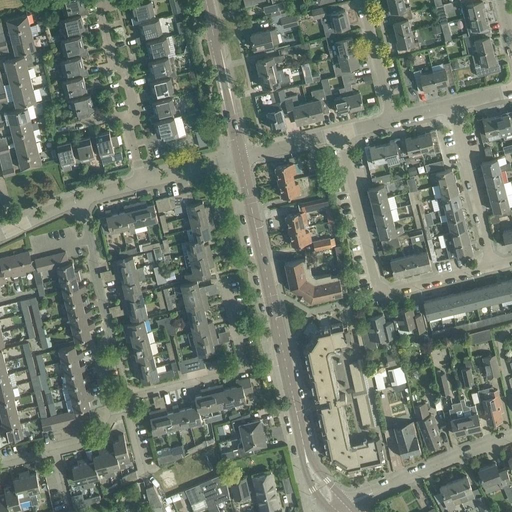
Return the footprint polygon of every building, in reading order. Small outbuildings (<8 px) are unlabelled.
[(61,0),(66,18),(81,15),(89,13),(87,6),(84,7),(82,0),(61,0)] [(139,23),(156,18),(154,12),(159,11),(156,0),(145,0),(131,4),(134,17),(131,17),(133,24),(139,23)] [(243,0),(245,5),(266,0),(267,0),(268,2),(263,3),(265,11),(270,10),(271,15),(280,13),(279,7),(284,6),(282,0),(243,0)] [(390,17),(411,12),(410,6),(405,7),(403,0),(387,0),(390,11),(388,11),(390,17)] [(482,0),(459,0),(464,17),(484,13),(481,1),(483,0),(482,0)] [(179,3),(171,5),(173,13),(181,11),(179,3)] [(325,31),(326,37),(342,33),(340,27),(349,25),(345,10),(330,13),(331,14),(327,14),(325,7),(312,10),(314,18),(320,16),(322,23),(332,21),(335,29),(325,31)] [(396,34),(411,30),(408,19),(412,17),(411,12),(390,17),(391,23),(393,22),(396,34)] [(464,17),(469,35),(490,30),(488,24),(487,24),(484,13),(464,17)] [(9,31),(30,25),(27,14),(7,19),(9,31)] [(283,27),(297,23),(295,14),(281,18),(283,27)] [(84,27),(81,15),(66,18),(61,19),(66,39),(81,35),(89,33),(87,26),(84,27)] [(158,18),(156,18),(139,23),(142,35),(136,37),(137,43),(146,41),(161,38),(159,32),(162,31),(158,18)] [(431,26),(433,34),(441,32),(439,24),(431,26)] [(12,42),(33,37),(30,25),(9,31),(12,42)] [(254,48),(264,46),(272,44),(278,42),(275,29),(269,30),(268,30),(251,34),(254,48)] [(411,30),(396,34),(399,46),(397,46),(399,53),(420,47),(418,41),(414,42),(411,30)] [(472,53),(473,53),(492,48),(489,36),(491,36),(490,30),(469,35),(473,52),(472,52),(472,53)] [(450,32),(443,33),(445,40),(451,39),(450,32)] [(342,33),(326,37),(328,44),(327,44),(330,56),(339,54),(355,50),(352,37),(343,39),(342,33)] [(81,35),(66,39),(61,40),(66,60),(81,56),(80,55),(88,53),(87,47),(84,48),(81,35)] [(148,62),(173,55),(176,54),(174,48),(169,49),(166,36),(161,38),(146,41),(149,54),(144,56),(145,62),(148,62)] [(33,37),(12,42),(15,53),(35,48),(33,37)] [(291,53),(305,50),(303,42),(289,45),(291,53)] [(492,48),(473,53),(472,55),(478,77),(492,73),(491,68),(499,66),(497,59),(495,60),(492,48)] [(359,64),(355,50),(339,54),(340,62),(333,64),(335,76),(341,74),(342,74),(353,71),(351,72),(350,66),(359,64)] [(256,60),(260,74),(276,70),(274,62),(285,60),(284,54),(273,57),(273,56),(256,60)] [(7,71),(27,66),(25,55),(4,60),(7,71)] [(175,63),(173,55),(148,62),(151,74),(145,76),(147,82),(150,82),(170,77),(177,75),(174,63),(175,63)] [(65,80),(82,76),(88,74),(87,68),(84,68),(81,56),(66,60),(61,61),(65,80)] [(459,67),(457,58),(451,59),(453,68),(459,67)] [(432,70),(436,86),(448,83),(448,85),(455,83),(449,62),(443,63),(445,67),(432,70)] [(7,71),(10,83),(30,78),(27,66),(7,71)] [(436,86),(432,70),(421,73),(420,69),(413,71),(419,92),(425,91),(424,89),(436,86)] [(278,78),(276,70),(260,74),(263,88),(279,84),(279,83),(290,81),(288,75),(278,78)] [(342,74),(345,87),(350,109),(363,106),(359,92),(353,93),(349,79),(355,78),(353,71),(342,74)] [(313,81),(312,76),(311,74),(297,77),(299,85),(313,81)] [(70,99),(90,94),(93,94),(92,87),(86,89),(82,76),(65,80),(63,81),(66,94),(69,93),(70,99)] [(149,102),(152,102),(172,97),(170,91),(173,90),(170,77),(150,82),(153,94),(147,96),(149,102)] [(10,83),(13,94),(33,89),(30,78),(10,83)] [(337,112),(350,109),(345,87),(339,88),(341,97),(334,98),(331,89),(328,78),(321,80),(323,87),(327,104),(334,102),(337,112)] [(328,107),(327,104),(323,87),(311,91),(313,100),(306,102),(310,119),(323,116),(322,108),(328,107)] [(36,100),(33,89),(13,94),(16,106),(36,100)] [(284,99),(284,97),(282,89),(273,91),(276,101),(284,99)] [(90,94),(70,99),(74,113),(77,112),(79,118),(90,115),(89,109),(94,108),(90,94)] [(297,122),(310,119),(306,102),(299,104),(296,94),(284,97),(284,99),(289,116),(295,115),(297,122)] [(175,110),(172,97),(152,102),(155,114),(149,116),(151,123),(154,122),(174,117),(172,111),(175,110)] [(286,125),(283,115),(280,102),(266,105),(271,129),(286,125)] [(7,112),(10,123),(30,118),(27,107),(7,112)] [(502,115),(495,116),(499,131),(500,136),(511,132),(511,110),(507,112),(507,113),(502,115)] [(181,115),(174,117),(154,122),(157,135),(162,134),(164,140),(186,135),(181,115)] [(487,134),(499,131),(495,116),(483,119),(483,117),(477,119),(482,140),(488,139),(487,134)] [(13,135),(33,129),(30,118),(10,123),(13,135)] [(15,146),(36,141),(33,129),(13,135),(15,146)] [(441,151),(435,129),(424,132),(424,134),(418,136),(422,151),(433,148),(434,152),(441,151)] [(119,146),(117,135),(110,136),(109,131),(95,135),(97,139),(100,151),(103,164),(111,161),(109,152),(114,151),(113,148),(119,146)] [(205,135),(197,137),(199,147),(207,145),(205,135)] [(77,144),(81,160),(82,165),(90,163),(89,158),(95,156),(94,153),(100,151),(97,139),(91,141),(90,136),(76,139),(77,144)] [(422,151),(418,136),(406,139),(405,137),(400,138),(405,160),(422,155),(421,151),(422,151)] [(389,143),(382,145),(386,160),(398,157),(399,161),(405,160),(400,138),(394,140),(389,141),(389,143)] [(18,157),(39,152),(36,141),(15,146),(18,157)] [(79,162),(81,160),(77,144),(71,146),(70,141),(57,144),(63,171),(71,169),(70,165),(75,162),(79,162)] [(370,146),(364,147),(369,169),(375,167),(374,163),(386,160),(382,145),(375,146),(375,145),(370,146)] [(486,158),(492,156),(490,147),(484,148),(486,158)] [(39,152),(18,157),(21,169),(41,164),(39,152)] [(275,167),(279,182),(293,179),(292,174),(296,173),(293,163),(296,160),(295,156),(288,158),(289,164),(275,167)] [(481,162),(484,175),(500,171),(500,170),(511,168),(509,163),(505,164),(504,157),(481,162)] [(317,174),(323,173),(321,162),(314,164),(317,174)] [(433,170),(431,162),(424,164),(426,171),(433,170)] [(417,173),(415,166),(407,168),(409,175),(417,173)] [(3,176),(15,173),(13,167),(2,170),(3,176)] [(437,177),(439,184),(455,180),(452,168),(430,174),(431,178),(437,177)] [(503,183),(500,171),(484,175),(487,187),(503,183)] [(406,177),(407,184),(415,182),(413,175),(406,177)] [(294,184),(293,179),(279,182),(282,197),(300,193),(298,183),(294,184)] [(458,192),(455,180),(439,184),(442,196),(458,192)] [(409,191),(413,190),(417,189),(415,182),(407,184),(409,191)] [(503,183),(487,187),(490,198),(506,194),(503,183)] [(368,189),(371,201),(387,197),(386,192),(388,190),(387,186),(384,185),(368,189)] [(419,189),(417,189),(413,190),(416,203),(422,201),(419,189)] [(408,192),(411,204),(416,203),(413,190),(409,191),(408,192)] [(191,191),(185,192),(188,204),(194,203),(191,191)] [(185,192),(179,194),(182,205),(181,206),(183,211),(187,209),(189,216),(210,211),(209,206),(204,207),(202,200),(194,203),(188,204),(185,192)] [(437,197),(440,209),(461,204),(458,192),(442,196),(437,197)] [(179,194),(173,195),(176,207),(181,206),(182,205),(179,194)] [(506,194),(490,198),(493,211),(509,207),(506,194)] [(173,195),(167,197),(170,208),(176,207),(173,195)] [(164,210),(170,208),(167,197),(161,198),(164,210)] [(390,209),(387,197),(371,201),(374,213),(390,209)] [(158,211),(164,210),(161,198),(156,200),(158,211)] [(330,198),(304,204),(306,211),(331,205),(330,198)] [(145,201),(140,202),(145,223),(157,220),(153,204),(147,205),(145,201)] [(422,201),(416,203),(418,202),(421,214),(425,213),(422,201)] [(134,226),(145,223),(140,202),(129,205),(134,226)] [(464,216),(461,204),(440,209),(437,210),(436,211),(437,215),(438,214),(439,215),(446,213),(448,220),(464,216)] [(122,229),(134,226),(129,205),(123,206),(125,211),(118,213),(122,229)] [(110,231),(122,229),(118,213),(112,214),(110,209),(105,211),(110,231)] [(390,209),(374,213),(377,225),(393,221),(390,209)] [(189,216),(192,228),(213,223),(210,211),(189,216)] [(304,211),(286,215),(289,230),(303,227),(307,226),(306,222),(304,211)] [(467,228),(464,216),(448,220),(451,232),(467,228)] [(393,221),(377,225),(380,237),(404,231),(402,225),(394,227),(393,221)] [(192,228),(186,230),(189,241),(195,239),(195,240),(202,238),(211,236),(209,229),(214,228),(213,223),(192,228)] [(304,232),(303,227),(289,230),(293,246),(311,242),(308,231),(304,232)] [(467,228),(451,232),(443,234),(446,246),(469,240),(467,228)] [(507,248),(511,246),(511,229),(503,232),(507,248)] [(398,239),(397,236),(381,240),(384,253),(388,252),(387,248),(400,245),(398,239)] [(329,237),(313,241),(315,250),(331,246),(329,237)] [(186,242),(189,254),(210,249),(208,243),(204,245),(202,238),(195,240),(195,239),(186,242)] [(473,252),(469,240),(446,246),(449,258),(473,252)] [(340,245),(334,246),(341,274),(346,273),(340,245)] [(155,247),(153,247),(157,260),(164,259),(163,253),(161,253),(160,249),(160,246),(155,247)] [(190,266),(212,260),(210,249),(189,254),(184,255),(187,267),(190,266)] [(33,269),(31,260),(28,251),(14,254),(19,275),(25,273),(25,271),(33,269)] [(59,253),(62,265),(68,263),(65,251),(59,253)] [(427,251),(415,254),(419,269),(431,267),(427,251)] [(56,266),(57,266),(62,265),(59,253),(53,254),(56,266)] [(0,257),(0,259),(1,264),(4,276),(12,274),(12,277),(19,275),(14,254),(0,257)] [(56,266),(53,254),(47,256),(50,268),(56,266)] [(415,254),(403,256),(407,272),(419,269),(415,254)] [(47,256),(41,257),(44,269),(50,268),(47,256)] [(112,261),(115,273),(135,268),(132,256),(112,261)] [(394,276),(407,272),(403,256),(400,257),(390,260),(394,276)] [(41,257),(31,260),(33,269),(37,268),(37,271),(44,269),(41,257)] [(315,276),(311,273),(309,265),(307,266),(305,258),(285,263),(290,288),(298,293),(298,291),(304,295),(303,296),(311,301),(343,294),(338,274),(331,275),(330,273),(315,276)] [(214,266),(212,260),(190,266),(191,272),(184,274),(186,280),(211,274),(209,267),(214,266)] [(57,266),(60,278),(81,273),(80,268),(74,270),(72,262),(68,263),(62,265),(57,266)] [(138,280),(135,268),(115,273),(116,278),(121,277),(122,284),(138,280)] [(37,284),(42,283),(43,283),(41,273),(34,274),(37,284)] [(82,278),(81,273),(60,278),(63,290),(78,286),(76,279),(82,278)] [(138,280),(122,284),(124,290),(119,291),(120,296),(141,291),(138,280)] [(181,284),(184,296),(205,291),(203,286),(198,287),(197,280),(181,284)] [(511,294),(509,280),(496,283),(500,299),(511,296),(511,294)] [(218,282),(207,284),(210,294),(220,291),(218,282)] [(45,295),(42,283),(37,284),(39,296),(40,296),(45,295)] [(496,283),(484,286),(488,302),(500,299),(496,283)] [(63,290),(66,303),(81,299),(79,292),(85,290),(84,285),(78,286),(63,290)] [(476,306),(488,302),(484,286),(472,289),(476,306)] [(476,306),(472,289),(460,292),(464,309),(476,306)] [(120,296),(123,308),(144,303),(141,291),(120,296)] [(208,303),(205,291),(184,296),(187,308),(208,303)] [(465,314),(464,309),(460,292),(448,295),(452,312),(453,311),(454,317),(465,314)] [(452,312),(448,295),(436,298),(440,315),(452,312)] [(31,304),(33,311),(39,309),(35,297),(28,298),(29,305),(31,304)] [(66,303),(69,315),(84,311),(83,304),(88,302),(87,297),(81,299),(66,303)] [(29,305),(28,298),(20,300),(23,313),(29,311),(27,305),(29,305)] [(428,318),(440,315),(436,298),(424,301),(428,318)] [(147,315),(144,303),(123,308),(125,313),(129,312),(131,319),(147,315)] [(209,308),(208,303),(187,308),(190,320),(206,316),(204,309),(209,308)] [(397,317),(397,318),(393,319),(396,329),(398,329),(399,333),(401,334),(413,331),(413,332),(424,329),(423,324),(421,314),(414,316),(412,306),(397,310),(399,317),(397,317)] [(39,309),(33,311),(36,323),(42,322),(39,309)] [(92,315),(90,309),(84,311),(69,315),(72,327),(87,323),(86,316),(92,315)] [(23,313),(26,325),(32,324),(29,311),(23,313)] [(492,316),(493,322),(505,319),(504,313),(492,316)] [(369,325),(367,325),(361,327),(366,350),(377,347),(374,338),(382,336),(383,338),(395,335),(392,322),(385,323),(382,314),(367,317),(369,325)] [(481,325),(493,322),(492,316),(491,317),(491,315),(484,316),(484,318),(480,319),(481,325)] [(172,317),(168,318),(169,325),(176,323),(175,322),(176,322),(175,316),(172,317)] [(190,320),(192,331),(213,326),(212,321),(207,322),(206,316),(190,320)] [(123,324),(126,336),(147,331),(144,319),(123,324)] [(469,329),(481,325),(480,319),(468,322),(469,329)] [(36,323),(39,335),(45,334),(42,322),(36,323)] [(93,322),(87,323),(72,327),(75,340),(91,336),(89,328),(95,327),(93,322)] [(336,395),(326,351),(329,347),(347,343),(346,339),(351,338),(348,329),(347,325),(343,326),(342,322),(317,328),(318,331),(315,331),(306,346),(306,349),(304,349),(315,400),(321,398),(323,404),(316,405),(327,456),(330,456),(330,458),(346,468),(348,467),(348,470),(384,461),(379,437),(367,440),(368,443),(351,447),(346,444),(337,401),(341,400),(340,399),(346,398),(345,396),(345,394),(339,395),(339,394),(336,395)] [(455,326),(457,332),(469,329),(468,322),(455,326)] [(32,324),(26,325),(30,338),(35,337),(32,324)] [(216,338),(213,326),(192,331),(195,343),(216,338)] [(455,326),(443,329),(445,335),(457,332),(455,326)] [(493,339),(491,327),(469,331),(471,342),(493,339)] [(433,338),(445,335),(443,329),(431,332),(433,338)] [(222,340),(231,338),(230,330),(220,332),(222,340)] [(132,340),(133,347),(150,343),(147,331),(126,336),(127,341),(132,340)] [(45,334),(39,335),(42,349),(48,347),(45,334)] [(218,343),(216,338),(195,343),(198,355),(196,356),(199,368),(205,367),(202,354),(214,351),(213,344),(218,343)] [(22,344),(26,356),(31,355),(28,342),(22,344)] [(153,354),(150,343),(133,347),(135,353),(130,355),(132,360),(153,354)] [(59,349),(62,362),(78,358),(83,356),(82,351),(76,352),(74,345),(65,347),(59,349)] [(400,351),(387,354),(389,365),(402,362),(400,351)] [(39,367),(44,366),(41,353),(35,355),(39,367)] [(155,366),(153,354),(132,360),(135,371),(155,366)] [(500,374),(496,354),(483,357),(487,377),(500,374)] [(34,367),(31,355),(26,356),(29,368),(34,367)] [(193,369),(199,368),(196,356),(190,357),(193,369)] [(184,359),(187,371),(193,369),(190,357),(184,359)] [(79,365),(78,358),(62,362),(65,374),(86,369),(86,368),(85,363),(79,365)] [(358,361),(349,363),(355,392),(352,392),(353,397),(356,396),(362,424),(371,422),(372,426),(376,425),(376,421),(380,420),(367,359),(362,360),(362,358),(357,359),(358,361)] [(184,359),(182,359),(178,360),(181,372),(187,371),(184,359)] [(157,373),(155,366),(135,371),(136,376),(141,375),(143,382),(178,373),(175,361),(171,362),(173,369),(157,373)] [(387,369),(393,389),(397,391),(403,389),(406,386),(405,382),(407,381),(403,365),(387,369)] [(40,374),(38,374),(39,379),(40,380),(47,378),(44,366),(39,367),(40,374)] [(32,381),(39,379),(38,374),(36,375),(34,367),(29,368),(32,381)] [(470,367),(466,368),(461,369),(465,385),(473,383),(470,367)] [(81,370),(86,369),(65,374),(67,381),(62,382),(63,387),(84,382),(89,381),(88,375),(82,377),(81,370)] [(440,374),(437,375),(442,394),(448,392),(444,373),(440,374)] [(0,388),(11,386),(8,374),(0,375),(0,388)] [(230,387),(234,403),(246,400),(244,393),(253,391),(249,377),(235,381),(237,385),(230,387)] [(47,378),(40,380),(41,385),(43,385),(45,392),(50,390),(47,378)] [(40,380),(39,379),(32,381),(35,393),(41,392),(39,386),(41,385),(40,380)] [(63,387),(62,387),(65,399),(71,398),(92,393),(91,388),(85,389),(84,382),(68,386),(63,387)] [(222,384),(217,385),(222,406),(234,403),(230,387),(223,389),(222,384)] [(217,385),(205,388),(210,409),(222,406),(217,385)] [(0,401),(14,398),(11,386),(0,388),(0,401)] [(198,412),(210,409),(205,388),(200,389),(201,394),(194,396),(195,400),(198,412)] [(478,394),(480,401),(483,400),(489,423),(501,419),(499,408),(502,408),(499,398),(497,389),(478,394)] [(45,392),(48,404),(53,402),(50,390),(45,392)] [(35,393),(38,405),(44,404),(41,392),(35,393)] [(92,393),(71,398),(74,410),(75,410),(81,409),(88,407),(90,407),(88,399),(94,398),(92,393)] [(17,411),(14,398),(0,401),(0,411),(1,415),(17,411)] [(463,398),(460,399),(468,431),(481,428),(477,412),(476,412),(475,405),(469,406),(465,404),(463,398)] [(468,431),(460,399),(460,401),(451,404),(452,408),(449,409),(451,419),(455,434),(468,431)] [(201,421),(198,412),(195,400),(191,401),(192,406),(185,408),(189,424),(201,421)] [(420,400),(418,401),(413,402),(414,405),(418,420),(424,439),(428,448),(442,443),(438,433),(431,415),(429,416),(425,402),(421,403),(420,400)] [(51,416),(57,415),(53,402),(48,404),(51,416)] [(38,405),(41,419),(47,417),(44,404),(38,405)] [(177,405),(173,406),(178,427),(189,424),(185,408),(179,409),(177,405)] [(166,430),(178,427),(173,406),(172,406),(173,411),(167,413),(166,408),(161,409),(166,430)] [(88,407),(81,409),(82,413),(84,418),(90,417),(89,411),(88,407)] [(81,409),(75,410),(78,422),(84,420),(84,418),(82,413),(81,409)] [(154,433),(166,430),(161,409),(149,412),(154,433)] [(78,422),(75,410),(74,410),(69,412),(72,423),(78,422)] [(2,427),(20,423),(17,411),(1,415),(3,422),(1,423),(2,427)] [(66,425),(72,423),(69,412),(68,412),(63,413),(66,425)] [(63,413),(57,415),(60,426),(66,425),(63,413)] [(241,430),(242,436),(263,432),(262,429),(263,429),(262,423),(261,423),(260,419),(250,422),(248,414),(232,420),(233,427),(235,429),(236,431),(238,431),(241,430)] [(54,428),(60,426),(57,415),(51,416),(54,428)] [(47,417),(41,419),(43,431),(50,429),(47,417)] [(421,452),(418,442),(417,437),(413,438),(411,433),(416,432),(413,422),(394,427),(398,442),(397,442),(401,457),(421,452)] [(20,423),(2,427),(3,432),(5,432),(7,440),(23,436),(20,423)] [(263,434),(263,432),(242,436),(243,441),(240,441),(240,442),(239,443),(238,445),(240,455),(257,451),(256,446),(266,444),(265,440),(266,440),(265,434),(263,434)] [(117,458),(118,461),(124,459),(125,463),(130,462),(130,461),(133,460),(130,445),(126,446),(123,433),(118,435),(119,440),(113,441),(115,450),(117,458)] [(189,453),(197,449),(195,445),(187,449),(189,453)] [(118,461),(117,458),(115,450),(109,451),(108,447),(102,448),(109,476),(115,475),(113,468),(119,467),(118,461)] [(93,456),(94,460),(97,472),(103,471),(105,478),(109,476),(102,448),(98,449),(99,454),(93,456)] [(235,457),(233,450),(220,453),(222,460),(235,457)] [(172,453),(173,461),(182,456),(180,451),(172,453)] [(168,462),(173,461),(172,453),(157,457),(159,464),(168,462)] [(94,460),(88,462),(87,457),(82,458),(89,487),(92,486),(94,486),(92,479),(98,477),(97,472),(94,460)] [(84,488),(89,487),(82,458),(77,460),(78,465),(72,466),(76,483),(82,481),(84,488)] [(511,501),(511,484),(509,476),(505,466),(498,469),(495,463),(478,469),(484,484),(499,479),(502,488),(504,487),(510,502),(511,501)] [(23,471),(31,500),(32,506),(38,505),(35,491),(40,490),(36,473),(30,474),(28,469),(23,471)] [(122,476),(122,478),(124,484),(137,478),(135,470),(122,476)] [(18,496),(20,503),(31,500),(23,471),(18,472),(20,477),(13,478),(15,485),(18,496)] [(198,483),(208,506),(210,511),(224,511),(223,509),(219,511),(216,503),(229,497),(224,472),(198,483)] [(252,476),(259,504),(260,511),(268,511),(280,509),(271,472),(252,476)] [(460,498),(461,502),(468,499),(474,497),(466,476),(453,480),(460,498)] [(234,500),(250,497),(245,477),(229,481),(234,500)] [(448,507),(450,506),(453,505),(461,502),(460,498),(453,480),(440,485),(448,507)] [(194,511),(208,506),(198,483),(185,489),(188,496),(188,497),(194,511)] [(10,511),(16,509),(16,511),(22,511),(20,503),(18,496),(15,485),(4,488),(6,499),(7,499),(10,511)] [(153,485),(145,488),(146,493),(147,498),(149,504),(153,503),(154,508),(155,507),(162,505),(153,485)] [(185,489),(180,491),(183,499),(188,496),(185,489)] [(489,511),(484,495),(476,498),(481,511),(482,511),(489,511)] [(93,502),(92,497),(72,502),(74,511),(93,502)] [(10,511),(7,499),(6,499),(0,500),(0,498),(0,511),(10,511)]
